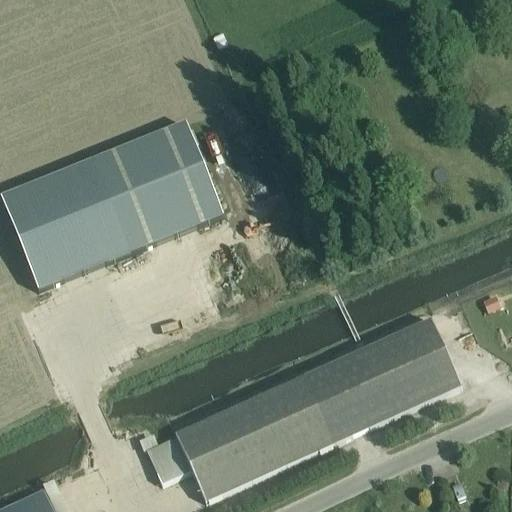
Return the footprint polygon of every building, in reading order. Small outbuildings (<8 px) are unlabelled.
[(186,127),(1,202),(38,296),(223,221),(186,127)] [(488,317),(501,311),(495,299),(482,305),(488,317)] [(176,441),(177,444),(159,453),(153,439),(139,446),(144,457),(147,456),(147,458),(162,490),(192,476),(206,507),(462,391),(432,325),(176,441)] [(65,511),(53,485),(42,490),(52,511),(65,511)] [(50,511),(42,495),(4,511),(50,511)]
